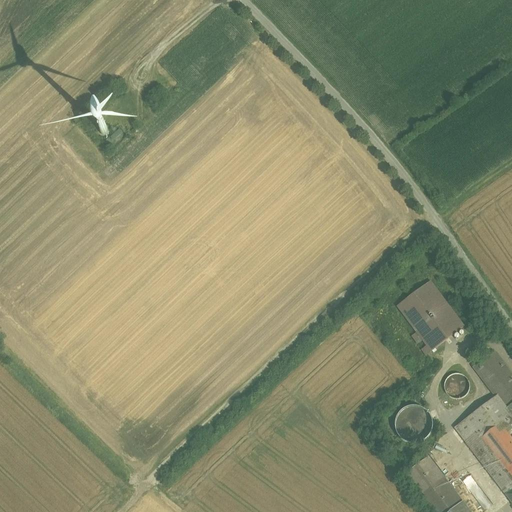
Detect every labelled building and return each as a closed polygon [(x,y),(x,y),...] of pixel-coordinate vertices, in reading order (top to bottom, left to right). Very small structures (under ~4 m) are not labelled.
[(464,328),(431,284),(399,307),(418,333),(424,341),(428,347),(432,352),(464,328)] [(418,333),(413,337),(419,344),(424,341),(418,333)] [(428,347),(424,350),(427,355),(432,352),(428,347)] [(511,440),(505,431),(511,425),(511,417),(506,410),(511,405),(511,376),(494,352),(474,367),(497,398),(456,429),(511,502),(511,440)] [(469,392),(470,387),(469,382),(466,378),(462,375),(457,375),(452,376),(448,379),(445,383),(445,388),(446,393),(449,397),(453,399),(458,400),(463,399),(467,396),(469,392)] [(429,458),(404,476),(431,511),(451,511),(463,504),(429,458)]
